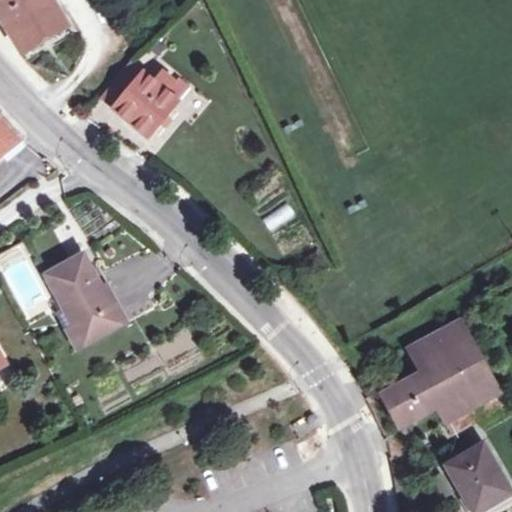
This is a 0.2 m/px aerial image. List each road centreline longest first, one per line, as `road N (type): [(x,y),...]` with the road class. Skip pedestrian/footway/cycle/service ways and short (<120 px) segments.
road 1 (residential): [(0,76),(302,354),(347,422),(361,460)]
road 2 (residential): [(361,460),(181,511)]
